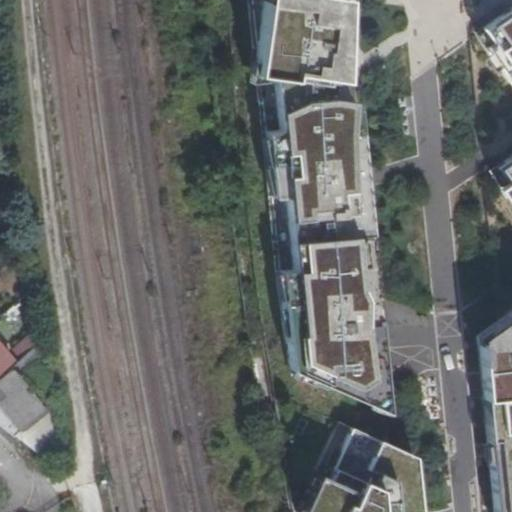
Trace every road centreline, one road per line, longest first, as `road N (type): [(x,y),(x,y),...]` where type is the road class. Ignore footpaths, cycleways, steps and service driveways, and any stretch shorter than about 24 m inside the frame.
road 1 (track): [(27,0),(86,458),(86,482),(40,495)]
road 2 (residential): [(432,0),(465,511)]
